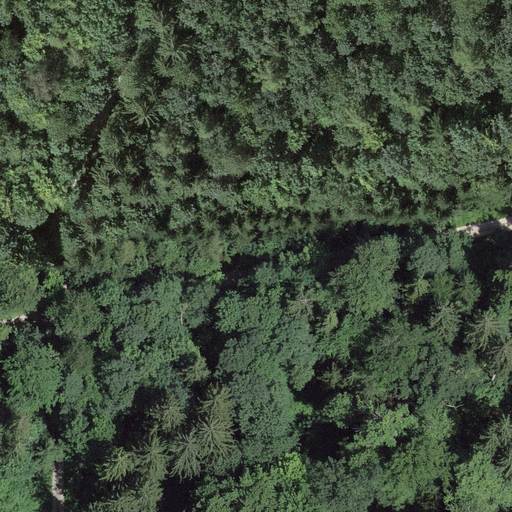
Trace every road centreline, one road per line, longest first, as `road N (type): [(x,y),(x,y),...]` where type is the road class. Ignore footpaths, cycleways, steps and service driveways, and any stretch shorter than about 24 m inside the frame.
road 1 (track): [(0,331),(190,284),(511,223)]
road 2 (track): [(61,511),(61,183)]
road 3 (track): [(0,260),(85,140),(114,68),(124,0)]
